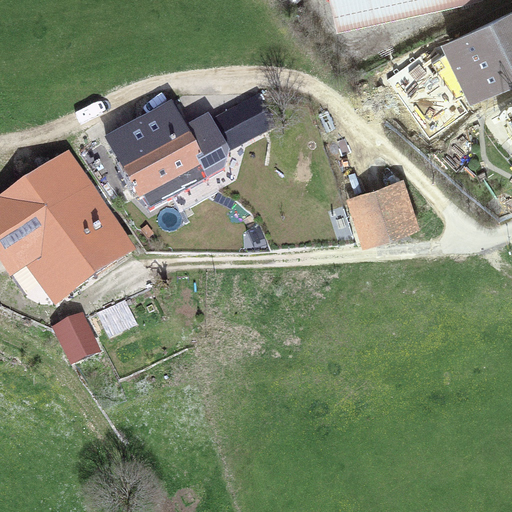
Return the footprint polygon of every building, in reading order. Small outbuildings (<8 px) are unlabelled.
[(329,0),(337,34),(483,2),(482,0),(329,0)] [(511,0),(507,0),(426,36),(453,97),(511,71),(511,0)] [(247,100),(222,115),(240,144),(265,128),(247,100)] [(120,147),(140,178),(180,153),(160,121),(120,147)] [(202,150),(142,191),(155,210),(215,168),(202,150)] [(36,311),(122,253),(57,159),(0,197),(0,274),(8,269),(36,311)] [(351,192),(365,243),(409,231),(395,180),(351,192)] [(84,324),(63,333),(79,370),(101,361),(84,324)]
